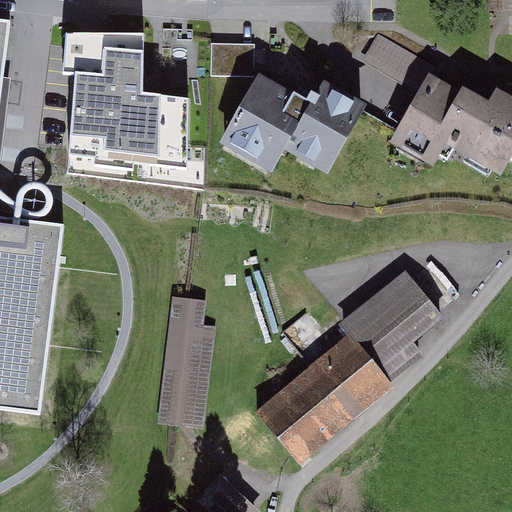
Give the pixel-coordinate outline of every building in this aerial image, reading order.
[(511,0),(491,0),(492,15),(511,14),(511,0)] [(0,103),(11,24),(0,22),(0,410),(40,416),(64,227),(0,218),(0,103)] [(79,37),(70,157),(187,160),(191,100),(142,95),(145,37),(79,37)] [(436,72),(379,41),(364,67),(421,99),(436,72)] [(258,44),(212,43),(211,80),(257,80),(258,44)] [(451,90),(436,82),(405,139),(446,161),(477,104),(451,90)] [(287,97),(264,83),(224,148),(268,175),(308,110),(287,97)] [(492,110),(479,103),(459,142),(500,163),(511,140),(511,104),(499,97),(492,110)] [(328,111),(314,102),(287,145),(331,173),(358,129),(366,116),(336,98),(328,111)] [(421,277),(358,328),(384,360),(447,310),(421,277)] [(184,304),(169,425),(195,427),(206,330),(194,329),(197,305),(184,304)] [(357,342),(265,415),(303,464),(396,391),(357,342)] [(255,511),(216,478),(195,502),(206,511),(255,511)]
